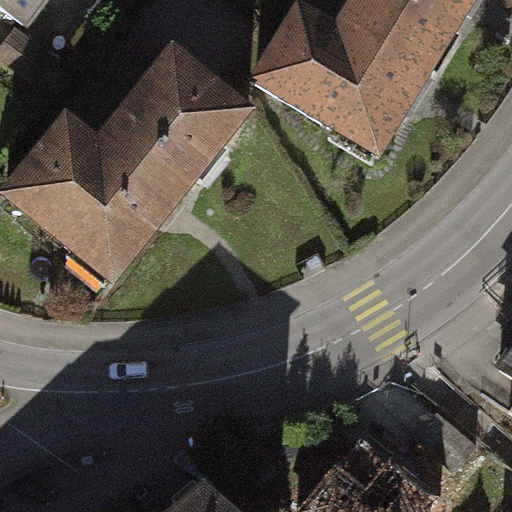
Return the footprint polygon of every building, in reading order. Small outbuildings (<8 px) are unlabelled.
[(110,0),(0,0),(0,6),(69,57),(110,0)] [(486,0),(358,0),(341,30),(303,7),(254,90),(388,168),(486,0)] [(260,117),(177,51),(103,143),(66,113),(0,196),(120,292),(260,117)] [(511,352),(499,371),(511,380),(511,352)] [(420,459),(465,488),(489,451),(444,422),(420,459)] [(367,485),(333,459),(292,511),(438,511),(448,500),(389,455),(367,485)] [(244,511),(211,473),(166,511),(155,511),(154,511),(153,511),(244,511)]
